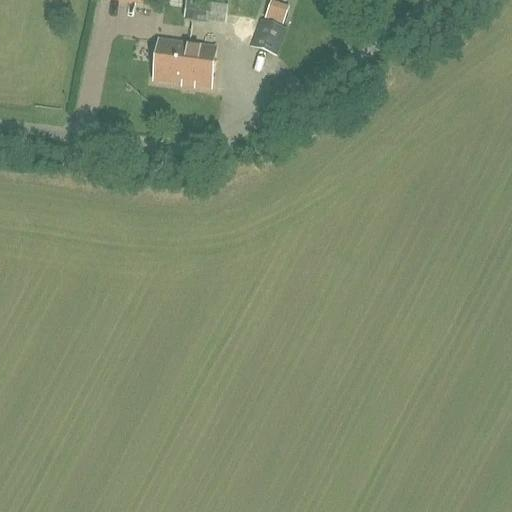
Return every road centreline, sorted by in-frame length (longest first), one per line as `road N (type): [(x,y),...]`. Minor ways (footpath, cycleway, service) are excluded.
road 1 (unclassified): [(303,89),(242,132),(189,149),(0,126)]
road 2 (track): [(437,0),(303,89)]
